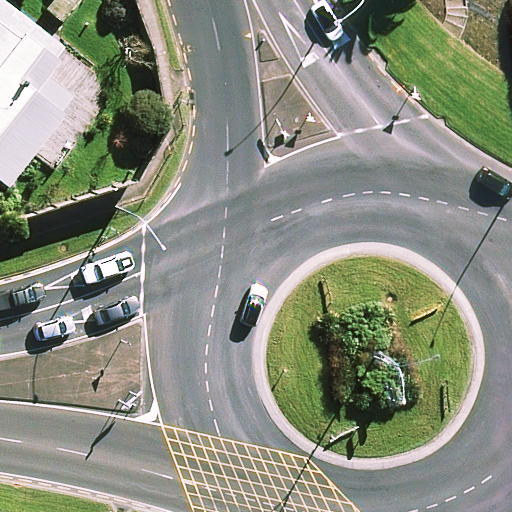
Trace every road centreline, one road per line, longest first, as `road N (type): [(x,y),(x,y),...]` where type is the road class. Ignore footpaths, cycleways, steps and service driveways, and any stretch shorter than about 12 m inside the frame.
road 1 (trunk): [(280,504),(0,440)]
road 2 (trunk): [(280,504),(231,449),(210,403),(205,354),(224,255)]
road 3 (tertiary): [(293,0),(380,126),(455,207)]
road 4 (tertiary): [(236,238),(210,0)]
road 5 (trunk): [(0,319),(64,304),(142,271),(224,255)]
road 6 (trunk): [(236,238),(329,196),(377,190),(455,207)]
